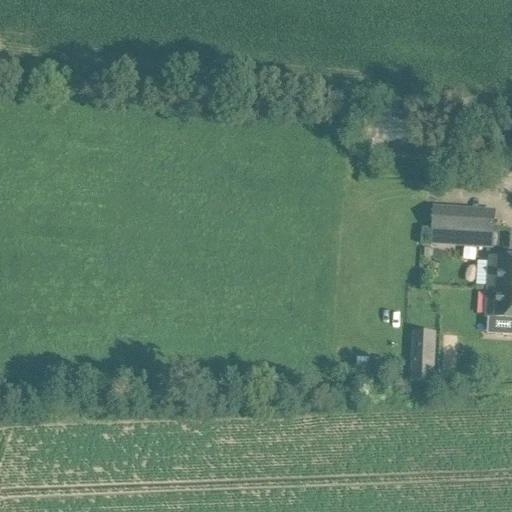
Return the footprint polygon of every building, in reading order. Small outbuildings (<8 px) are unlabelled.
[(417,116),(377,109),(373,138),(412,145),(417,116)] [(434,209),(433,232),(432,244),(492,248),(494,212),(434,209)] [(488,289),(511,290),(511,259),(490,258),(488,289)] [(511,319),(511,290),(488,289),(486,318),(511,319)] [(476,310),(444,308),(443,322),(475,324),(476,310)] [(412,339),(410,378),(434,380),(435,340),(412,339)]
